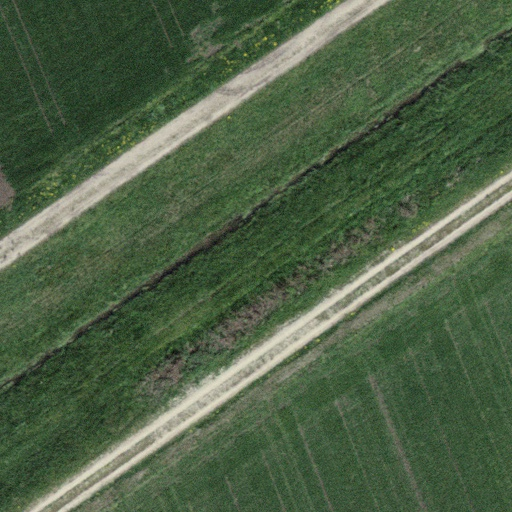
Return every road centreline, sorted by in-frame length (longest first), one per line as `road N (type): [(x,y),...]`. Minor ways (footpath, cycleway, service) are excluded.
road 1 (track): [(54,511),(511,188)]
road 2 (track): [(0,278),(398,0)]
